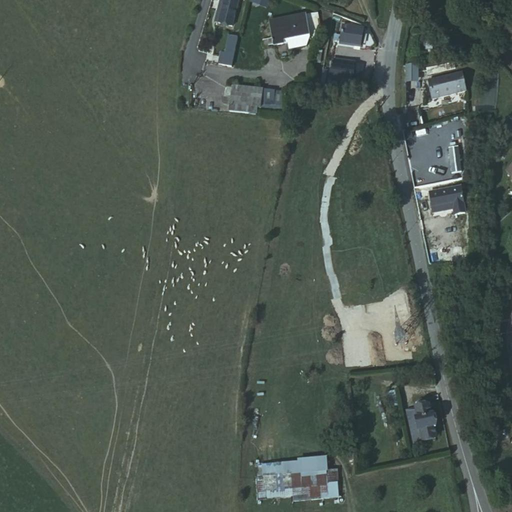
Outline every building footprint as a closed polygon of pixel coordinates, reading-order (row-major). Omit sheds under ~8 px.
[(236,1),(228,0),(221,0),(218,23),(231,26),(236,1)] [(299,16),(265,23),(269,48),(277,47),(278,52),(305,47),(299,16)] [(362,31),(341,27),(338,45),(359,49),(362,31)] [(210,49),(206,63),(213,61),(219,60),(226,37),(220,35),(216,51),(210,49)] [(213,61),(206,63),(206,65),(226,69),(235,39),(226,37),(219,60),(213,61)] [(359,63),(337,66),(340,85),(362,83),(359,63)] [(405,67),(405,83),(417,84),(417,67),(405,67)] [(465,93),(461,74),(427,82),(431,100),(465,93)] [(263,113),(285,114),(286,92),(264,91),(263,113)] [(251,99),(224,96),(223,111),(250,114),(251,99)] [(437,118),(462,115),(461,105),(436,107),(437,118)] [(458,191),(426,196),(429,212),(450,209),(450,213),(451,219),(462,218),(458,191)] [(424,406),(403,411),(410,444),(431,440),(429,430),(432,429),(429,415),(426,416),(424,406)] [(283,477),(284,489),(323,485),(335,485),(334,474),(283,477)] [(323,485),(284,489),(285,503),(325,500),(323,485)]
